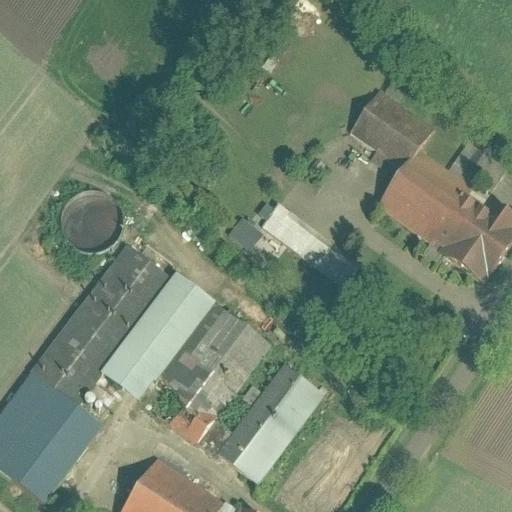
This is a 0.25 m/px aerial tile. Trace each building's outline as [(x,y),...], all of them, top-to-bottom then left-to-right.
[(366,83),(335,129),(390,166),(402,150),(421,121),(366,83)] [(508,221),(402,150),(390,166),(362,210),(468,281),(508,221)] [(92,188),(85,184),(75,183),(65,185),(58,188),(51,196),(47,205),(46,211),(47,221),(55,234),(64,239),(75,242),(85,240),(93,236),(100,229),(105,215),(104,204),(99,195),(92,188)] [(256,223),(344,295),(361,274),(273,202),(256,223)] [(251,258),(266,241),(246,223),(231,240),(251,258)] [(153,278),(107,244),(0,384),(0,484),(25,504),(83,429),(55,407),(81,372),(153,278)] [(153,278),(81,372),(118,401),(194,302),(156,273),(153,278)] [(216,432),(275,349),(220,310),(162,393),(185,409),(169,431),(200,454),(216,431),(216,432)] [(315,397),(274,367),(207,459),(248,489),(315,397)] [(219,511),(221,509),(151,463),(118,511),(219,511)]
